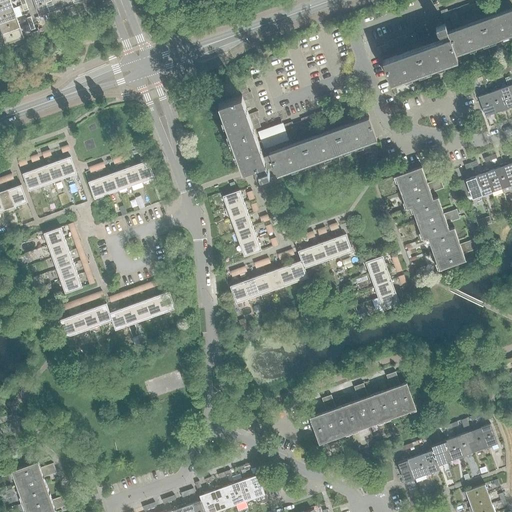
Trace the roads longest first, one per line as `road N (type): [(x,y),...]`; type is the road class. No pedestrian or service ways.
road 1 (residential): [(208,425),(198,233),(170,145)]
road 2 (residential): [(511,129),(475,141),(386,124),(364,71)]
road 3 (residential): [(368,511),(324,479),(208,425)]
road 4 (residential): [(112,511),(110,504),(178,477),(208,425)]
road 5 (secondary): [(216,41),(331,0)]
